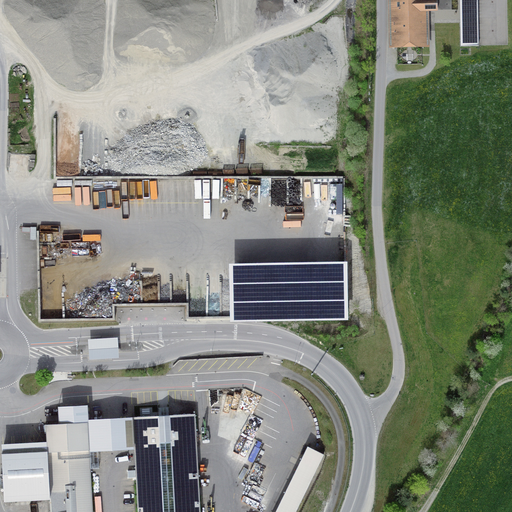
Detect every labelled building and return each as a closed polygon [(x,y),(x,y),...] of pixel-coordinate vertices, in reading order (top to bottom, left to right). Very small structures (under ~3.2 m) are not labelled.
[(390,0),(392,49),(429,49),(428,13),(438,13),(437,0),(390,0)] [(477,0),(460,0),(460,47),(478,47),(477,0)] [(183,220),(201,219),(199,175),(113,179),(114,200),(143,198),(144,218),(182,216),(183,220)] [(349,258),(231,260),(232,319),(350,318),(349,258)] [(189,300),(115,302),(115,321),(190,319),(189,300)] [(118,338),(88,339),(89,360),(119,358),(118,338)] [(198,511),(193,414),(131,417),(136,511),(198,511)] [(44,443),(0,444),(0,469),(2,503),(50,500),(50,511),(91,511),(87,422),(43,425),(44,443)] [(275,511),(296,511),(324,455),(307,447),(275,511)]
